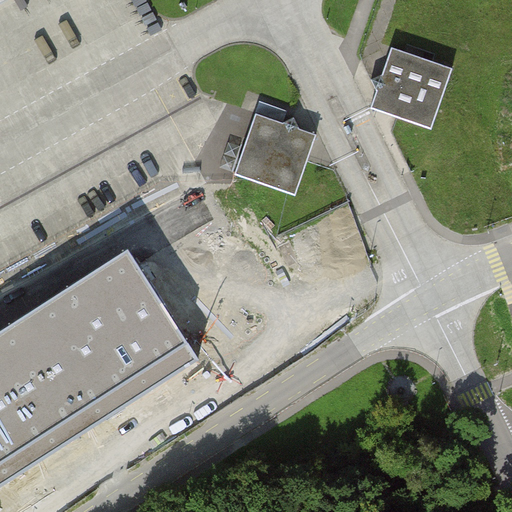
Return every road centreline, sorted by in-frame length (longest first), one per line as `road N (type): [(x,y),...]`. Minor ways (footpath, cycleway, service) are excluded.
road 1 (unclassified): [(103,511),(429,301)]
road 2 (unknown): [(233,425),(197,366),(197,334),(373,224)]
road 3 (unclassified): [(511,468),(429,301)]
